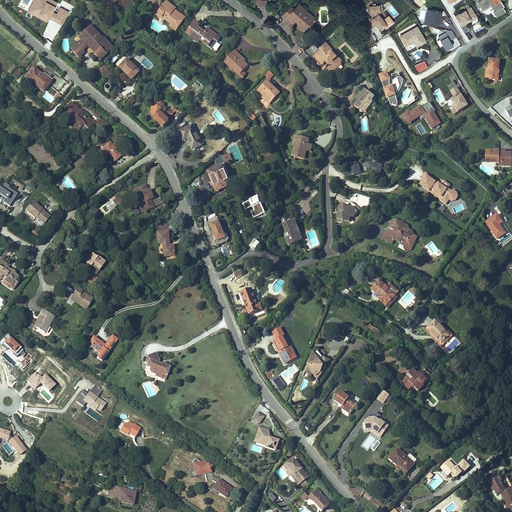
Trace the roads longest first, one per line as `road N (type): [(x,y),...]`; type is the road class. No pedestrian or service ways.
road 1 (residential): [(228,0),(273,37),(339,126),(325,168),(323,250),(292,264),(250,252),(212,279)]
road 2 (residential): [(357,511),(252,373),(212,279)]
road 3 (residential): [(157,151),(0,8)]
road 4 (residential): [(157,151),(70,212),(39,252),(0,230)]
road 5 (residential): [(511,135),(478,102),(450,56),(511,18)]
road 6 (residential): [(212,279),(157,151)]
